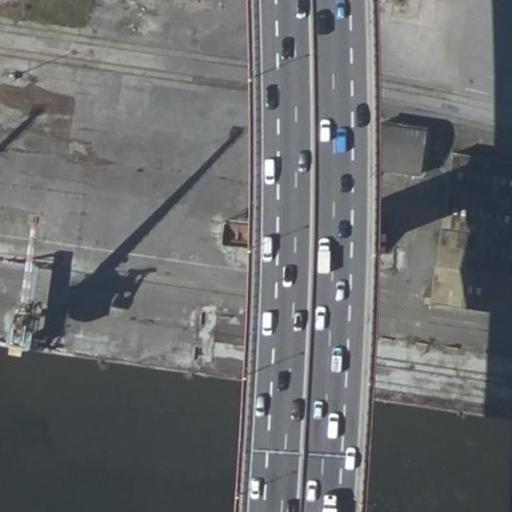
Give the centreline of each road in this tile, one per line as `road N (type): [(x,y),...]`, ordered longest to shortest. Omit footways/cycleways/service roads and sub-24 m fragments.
road 1 (trunk): [(363,511),(372,392),(372,0)]
road 2 (trunk): [(314,0),(314,385),(305,511)]
